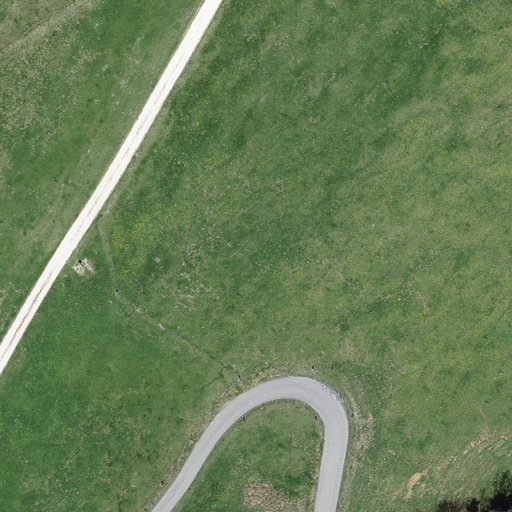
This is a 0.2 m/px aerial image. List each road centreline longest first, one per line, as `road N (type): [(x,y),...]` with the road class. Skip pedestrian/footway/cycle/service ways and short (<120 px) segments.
road 1 (track): [(212,0),(0,359)]
road 2 (unclassified): [(157,511),(231,409),(284,385),(322,394),(338,420),(325,511)]
